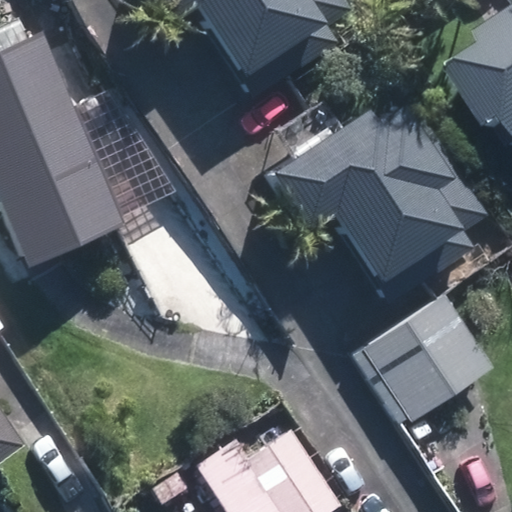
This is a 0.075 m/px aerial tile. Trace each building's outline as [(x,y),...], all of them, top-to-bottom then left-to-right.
[(125,0),(145,29),(170,12),(217,82),(223,78),(234,96),(320,38),(308,22),(333,5),(330,0),(125,0)] [(511,0),(505,0),(511,9),(479,31),(487,43),(452,66),(493,129),(508,117),(511,123),(511,0)] [(0,267),(107,226),(24,32),(0,41),(0,267)] [(395,129),(382,111),(349,132),(342,122),(279,163),(248,184),(285,239),(310,222),(358,292),(363,288),(374,306),(460,248),(448,232),(473,214),(410,118),(395,129)] [(407,422),(487,369),(439,297),(360,350),(407,422)] [(0,461),(22,447),(0,414),(0,334),(5,331),(0,323),(0,461)] [(231,440),(188,467),(217,511),(325,511),(333,507),(284,432),(243,458),(231,440)]
